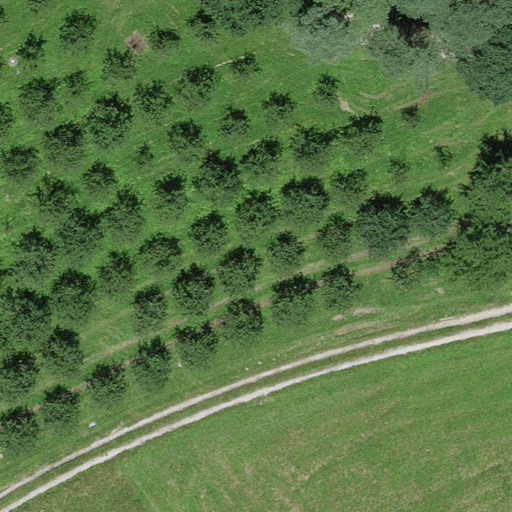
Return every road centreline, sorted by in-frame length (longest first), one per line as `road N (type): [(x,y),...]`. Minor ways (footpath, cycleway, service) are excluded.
road 1 (track): [(0,497),(200,403),(511,314)]
road 2 (track): [(258,0),(310,22),(511,58)]
